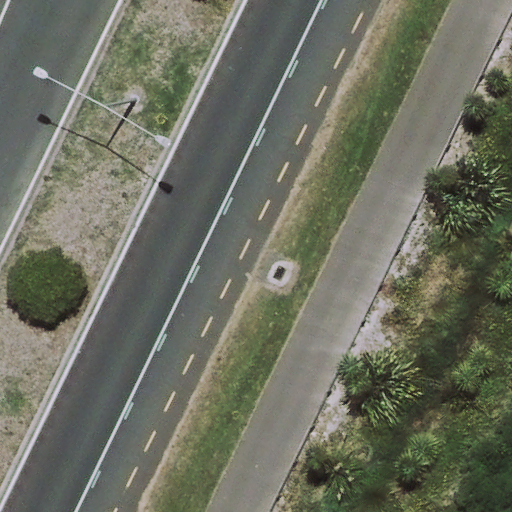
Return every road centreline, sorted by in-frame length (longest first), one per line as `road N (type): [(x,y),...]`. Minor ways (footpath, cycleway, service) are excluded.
road 1 (secondary): [(287,0),(38,511)]
road 2 (secondary): [(0,147),(68,0)]
